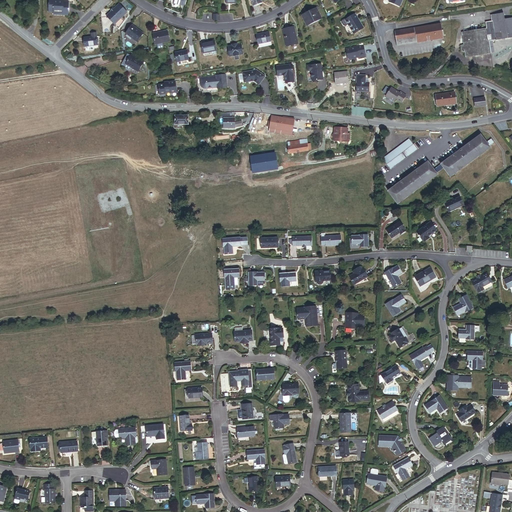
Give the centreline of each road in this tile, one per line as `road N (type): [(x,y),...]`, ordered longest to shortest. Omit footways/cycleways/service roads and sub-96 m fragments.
road 1 (residential): [(49,54),(114,102),(393,125),(511,115)]
road 2 (residential): [(444,471),(422,450),(410,421),(416,395),(442,361),(442,300),(451,279)]
road 3 (residential): [(303,484),(316,410),(306,374),(267,356),(218,360)]
road 4 (residential): [(366,0),(396,74),(415,83),(471,81),(511,100)]
road 5 (residential): [(439,257),(252,261)]
road 6 (residential): [(295,0),(251,22),(216,26),(181,21),(139,0)]
